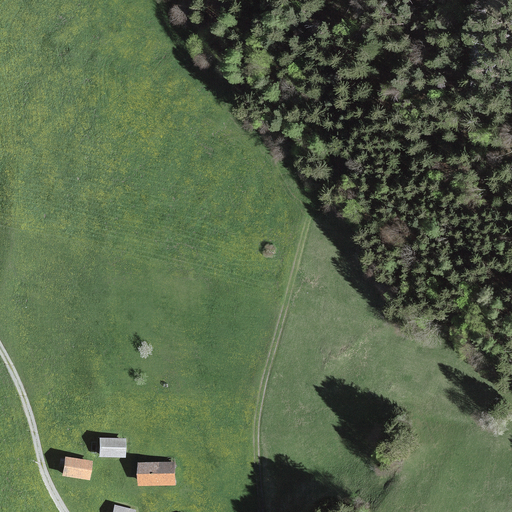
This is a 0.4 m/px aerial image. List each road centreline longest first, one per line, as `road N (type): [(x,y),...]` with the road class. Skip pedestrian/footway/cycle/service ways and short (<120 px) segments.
road 1 (track): [(255,511),(254,438),(267,365),(314,198),(345,158)]
road 2 (track): [(0,346),(65,511)]
